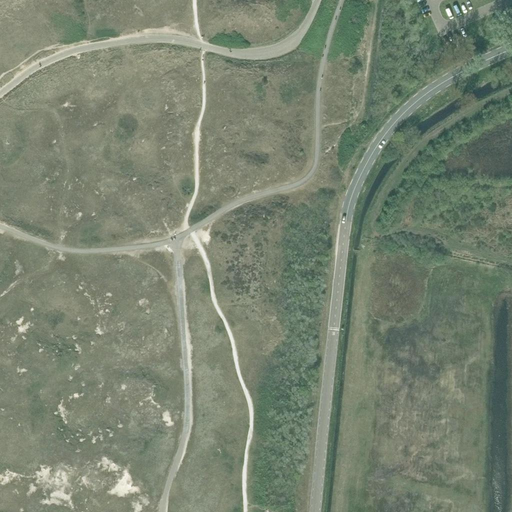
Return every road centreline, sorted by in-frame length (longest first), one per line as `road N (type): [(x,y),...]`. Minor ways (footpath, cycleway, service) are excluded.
road 1 (tertiary): [(317,511),(354,189),(405,111),(511,49)]
road 2 (unclassified): [(0,95),(47,63),(116,41),(275,50),(302,31),(316,0)]
road 3 (track): [(511,89),(417,147),(380,199),(368,235)]
road 4 (unknown): [(147,39),(79,40),(40,50),(0,75)]
